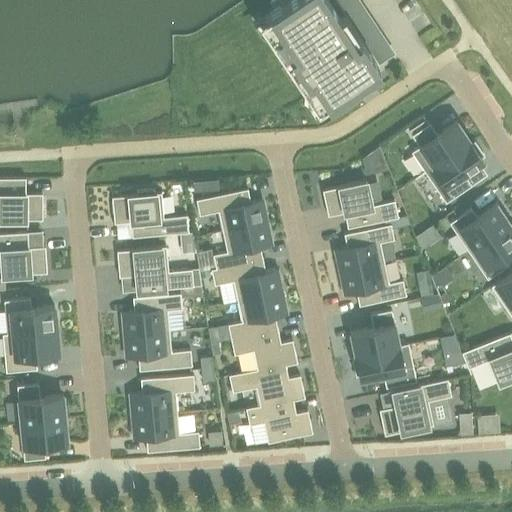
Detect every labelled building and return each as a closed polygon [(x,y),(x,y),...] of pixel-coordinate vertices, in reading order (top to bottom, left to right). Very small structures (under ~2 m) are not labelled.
[(316,92),(323,104),(379,66),(361,39),(356,42),(328,0),(273,0),(270,2),(274,9),(264,15),(272,26),(266,30),(310,96),(316,92)] [(411,150),(425,170),(470,140),(456,120),(437,133),(430,122),(412,134),(419,145),(411,150)] [(470,140),(425,170),(446,201),(472,184),(464,172),(483,159),(481,156),(484,154),(475,140),(472,143),(470,140)] [(365,172),(373,170),(369,151),(362,156),(365,172)] [(0,218),(43,218),(42,192),(26,192),(26,178),(26,176),(0,176),(0,218)] [(218,187),(218,178),(193,180),(194,189),(218,187)] [(366,179),(322,189),(328,214),(344,211),(348,226),(384,218),(398,215),(394,199),(371,204),(366,179)] [(218,210),(222,230),(267,220),(262,198),(251,201),(248,187),(196,198),(199,214),(218,210)] [(163,216),(161,191),(154,192),(154,188),(137,189),(137,193),(112,196),(114,222),(131,220),(132,236),(188,231),(187,214),(163,216)] [(449,221),(468,249),(509,222),(496,202),(477,215),(471,206),(449,221)] [(398,215),(384,218),(385,223),(391,222),(392,226),(410,222),(407,214),(398,215)] [(272,242),(267,220),(222,230),(227,250),(213,253),(216,267),(211,268),(211,269),(263,257),(260,244),(272,242)] [(335,248),(340,270),(384,261),(380,241),(394,238),(392,226),(391,222),(385,223),(344,232),(347,246),(335,248)] [(511,248),(511,225),(509,222),(468,249),(487,278),(509,263),(503,254),(511,248)] [(432,223),(425,228),(433,240),(440,235),(432,223)] [(28,230),(0,232),(0,249),(1,249),(2,274),(47,271),(45,245),(29,246),(28,230)] [(136,274),(137,289),(193,285),(192,268),(192,267),(168,270),(166,245),(117,249),(119,275),(136,274)] [(263,257),(211,269),(214,283),(233,279),(237,299),(282,290),(277,268),(266,271),(263,257)] [(384,261),(340,270),(344,292),(356,289),(359,303),(406,293),(403,278),(389,281),(384,261)] [(199,268),(192,268),(193,285),(194,285),(201,284),(199,268)] [(511,270),(491,285),(511,315),(511,270)] [(282,290),(237,299),(242,319),(228,322),(231,338),(278,327),(275,314),(287,312),(282,290)] [(122,311),(124,333),(170,329),(168,309),(182,307),(181,291),(133,296),(134,310),(122,311)] [(439,296),(442,303),(450,298),(446,291),(439,296)] [(437,294),(421,299),(424,311),(440,307),(437,294)] [(5,332),(6,333),(57,328),(54,304),(31,307),(30,297),(4,299),(7,332),(5,332)] [(373,326),(350,331),(355,354),(409,343),(408,342),(399,344),(391,308),(370,312),(373,326)] [(278,327),(231,338),(234,353),(253,349),(257,368),(229,374),(229,375),(297,360),(292,338),(281,341),(278,327)] [(59,352),(57,328),(6,333),(9,370),(37,368),(36,354),(59,352)] [(170,329),(124,333),(126,355),(138,354),(139,369),(192,364),(191,348),(171,350),(170,329)] [(511,337),(509,331),(462,351),(468,367),(490,358),(499,381),(502,380),(503,384),(511,380),(511,337)] [(222,340),(210,342),(213,354),(225,351),(222,340)] [(416,379),(409,343),(355,354),(356,357),(352,358),(356,375),(360,374),(360,377),(383,372),(386,386),(416,379)] [(200,357),(201,368),(213,367),(212,355),(200,357)] [(297,360),(229,375),(233,390),(256,385),(260,404),(246,407),(246,408),(305,395),(300,373),(288,376),(286,363),(297,361),(297,360)] [(213,367),(201,368),(203,380),(215,379),(213,367)] [(132,415),(177,411),(175,390),(189,389),(188,373),(140,377),(141,392),(130,393),(132,415)] [(379,408),(385,434),(433,423),(428,399),(451,394),(447,377),(392,389),(396,404),(379,408)] [(20,421),(65,417),(63,393),(40,396),(38,382),(17,384),(20,421)] [(249,424),(264,421),(268,441),(312,431),(308,409),(296,411),(293,399),(305,396),(305,395),(246,408),(249,424)] [(239,409),(227,412),(229,424),(241,421),(239,409)] [(179,431),(177,411),(132,415),(134,437),(145,436),(147,450),(199,446),(198,430),(179,431)] [(471,411),(459,412),(460,433),(473,432),(471,411)] [(65,417),(20,421),(24,459),(46,457),(44,443),(67,441),(65,417)] [(221,431),(208,432),(209,446),(222,444),(221,431)]
